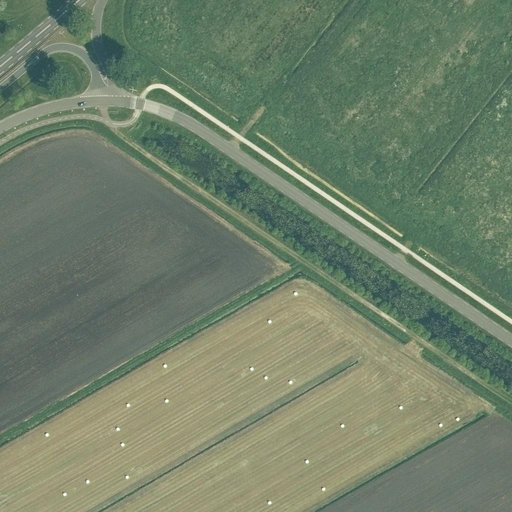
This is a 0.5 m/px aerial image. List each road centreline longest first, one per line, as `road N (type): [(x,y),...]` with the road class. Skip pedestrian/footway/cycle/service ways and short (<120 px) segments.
road 1 (track): [(511,402),(107,122)]
road 2 (tertiary): [(511,341),(183,119),(115,100)]
road 3 (primary): [(0,85),(44,51),(67,49),(90,66),(98,100)]
